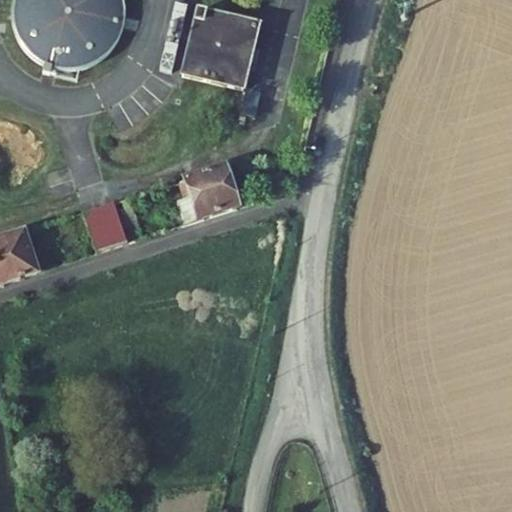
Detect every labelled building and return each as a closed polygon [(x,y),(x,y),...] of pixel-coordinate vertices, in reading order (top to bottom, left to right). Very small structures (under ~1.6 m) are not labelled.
[(17,37),(20,45),(24,51),(30,58),(36,63),(39,65),(46,69),(53,72),(57,73),(65,75),(77,75),(85,73),(93,71),(100,67),(106,63),(110,60),(115,55),(117,52),(122,45),(124,41),(126,34),(127,30),(128,22),(128,14),(127,6),(126,2),(125,0),(16,0),(16,2),(14,10),(13,18),(14,26),(15,30),(17,37)] [(184,81),(244,95),(258,32),(198,18),(184,81)] [(194,232),(248,218),(236,175),(190,187),(195,206),(188,208),(194,232)] [(99,260),(131,250),(117,207),(85,217),(99,260)] [(0,288),(42,276),(29,234),(0,242),(0,288)]
